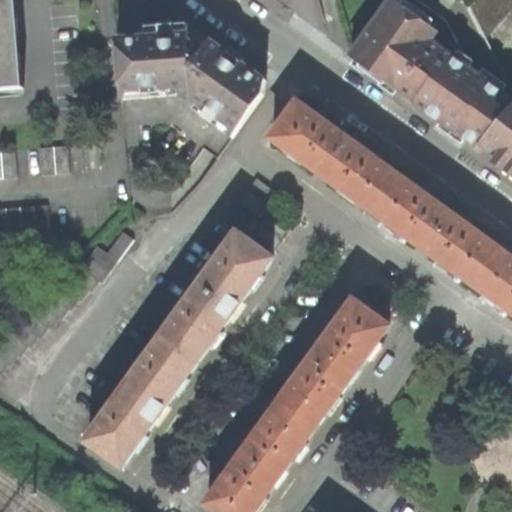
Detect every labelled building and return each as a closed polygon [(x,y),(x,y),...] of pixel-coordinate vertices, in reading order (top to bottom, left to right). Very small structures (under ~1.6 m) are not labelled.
[(0,0),(0,89),(23,88),(23,86),(19,33),(18,26),(18,18),(16,0),(0,0)] [(511,0),(476,0),(469,9),(485,39),(511,7),(511,0)] [(481,144),(511,108),(511,99),(501,91),(431,41),(437,33),(391,1),(352,56),(399,90),(479,147),(481,144)] [(264,96),(266,81),(240,62),(227,52),(211,40),(207,46),(199,40),(189,41),(188,34),(188,24),(146,27),(147,37),(117,39),(121,93),(121,100),(179,96),(178,89),(191,88),(192,99),(198,103),(193,109),(233,138),(238,132),(264,96)] [(511,62),(502,74),(507,83),(511,93),(511,62)] [(511,93),(507,83),(501,91),(511,99),(511,93)] [(511,258),(298,104),(273,139),(321,174),(425,249),(511,311),(511,258)] [(511,108),(481,144),(511,167),(511,108)] [(68,146),(40,148),(42,176),(70,174),(68,146)] [(15,150),(0,151),(0,179),(17,178),(15,150)] [(229,218),(275,252),(293,228),(269,211),(280,196),(257,179),(229,218)] [(0,236),(50,233),(48,206),(0,209),(0,236)] [(103,284),(134,241),(123,233),(108,254),(97,246),(81,268),(100,282),(103,284)] [(89,440),(125,464),(161,415),(236,311),(274,259),(239,234),(89,440)] [(92,293),(100,282),(81,268),(79,266),(71,277),(90,292),(92,293)] [(82,302),(90,292),(71,277),(69,275),(61,286),(80,301),(82,302)] [(72,311),(80,301),(61,286),(59,285),(51,295),(70,310),(72,311)] [(62,321),(70,310),(51,295),(49,294),(40,304),(60,319),(62,321)] [(352,377),(389,326),(355,301),(208,504),(218,511),(255,511),(276,483),(352,377)] [(51,330),(60,319),(40,304),(38,303),(30,313),(49,328),(51,330)] [(41,339),(49,328),(30,313),(28,312),(20,323),(39,338),(41,339)] [(31,348),(39,338),(20,323),(18,321),(10,332),(29,347),(31,348)] [(21,357),(29,347),(10,332),(7,330),(0,340),(0,341),(19,356),(21,357)] [(10,367),(19,356),(0,341),(0,358),(8,365),(10,367)] [(0,375),(0,376),(8,365),(0,358),(0,375)]
